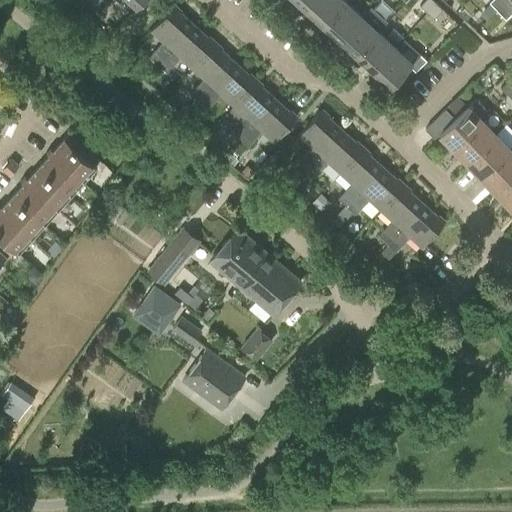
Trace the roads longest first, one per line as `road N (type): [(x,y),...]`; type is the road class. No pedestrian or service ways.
road 1 (residential): [(395,138),(333,81),(289,71),(212,0)]
road 2 (residential): [(395,138),(479,53),(511,41)]
road 3 (residential): [(495,241),(395,138)]
